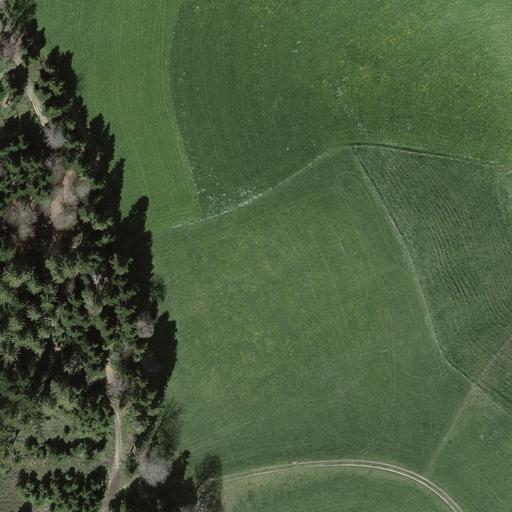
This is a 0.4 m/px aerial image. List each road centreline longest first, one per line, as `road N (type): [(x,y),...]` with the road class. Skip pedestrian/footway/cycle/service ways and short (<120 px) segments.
road 1 (track): [(120,481),(102,351),(74,266),(62,163),(6,0)]
road 2 (track): [(120,481),(188,483),(370,464),(421,479),(459,511)]
